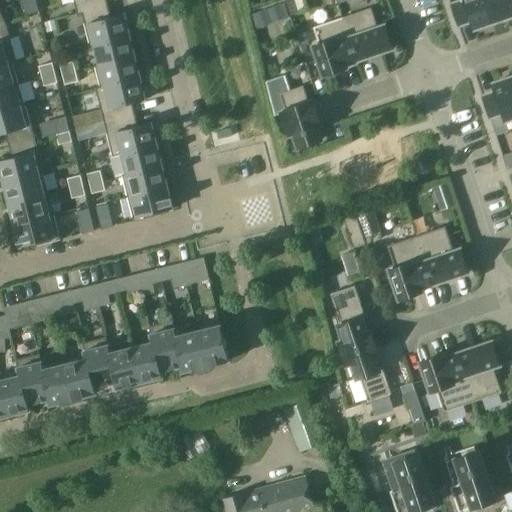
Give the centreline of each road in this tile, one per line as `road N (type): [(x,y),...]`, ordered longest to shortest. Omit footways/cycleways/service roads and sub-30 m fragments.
road 1 (residential): [(0,430),(264,363),(232,231),(213,219)]
road 2 (residential): [(502,299),(426,74)]
road 3 (residential): [(0,274),(213,219)]
road 4 (residential): [(195,148),(157,0)]
